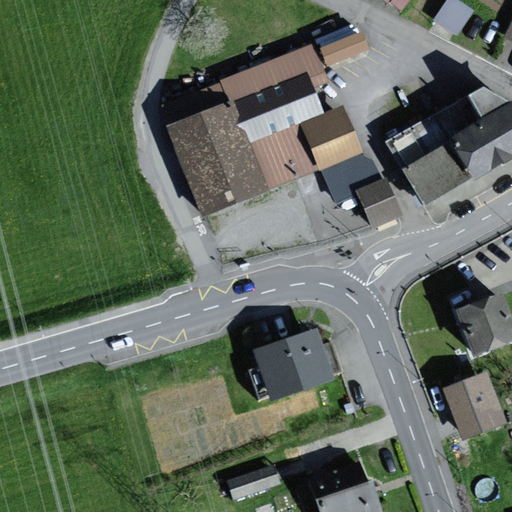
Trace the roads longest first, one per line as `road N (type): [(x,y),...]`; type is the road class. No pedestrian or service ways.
road 1 (residential): [(220,305),(157,127),(157,77),(185,0)]
road 2 (tertiary): [(351,298),(371,321),(439,511)]
road 3 (tertiary): [(0,369),(220,305)]
road 4 (residential): [(338,0),(511,89)]
road 5 (residential): [(351,298),(391,261),(511,204)]
road 6 (tertiary): [(220,305),(301,288),(351,298)]
